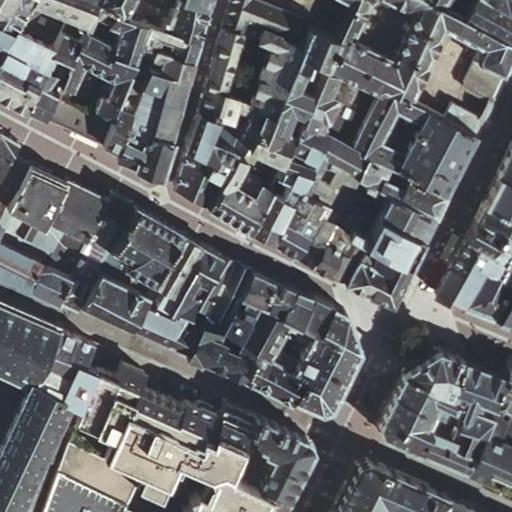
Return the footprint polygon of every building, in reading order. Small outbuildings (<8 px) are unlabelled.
[(21,11),(0,0),(0,20),(12,27),(4,40),(0,46),(0,92),(22,103),(48,49),(51,43),(13,24),(21,11)] [(93,0),(0,0),(21,11),(27,0),(44,0),(66,11),(77,15),(85,19),(88,12),(93,0)] [(93,0),(88,12),(94,15),(117,26),(112,41),(110,46),(130,54),(132,48),(136,36),(143,19),(124,12),(128,0),(93,0)] [(175,0),(171,10),(201,20),(206,4),(194,0),(175,0)] [(260,0),(228,0),(221,25),(216,42),(205,79),(197,107),(216,114),(229,117),(235,104),(248,109),(263,114),(266,107),(275,110),(285,82),(306,24),(307,19),(295,14),(260,0)] [(380,82),(408,97),(441,27),(478,45),(461,82),(465,89),(489,100),(495,86),(511,48),(511,41),(443,7),(427,0),(388,0),(412,12),(390,58),(348,38),(365,0),(349,0),(350,0),(348,0),(337,35),(328,66),(376,90),(380,82)] [(446,0),(443,7),(511,41),(511,12),(488,0),(470,0),(465,10),(455,4),(457,0),(446,0)] [(511,0),(488,0),(511,12),(511,0)] [(196,40),(201,20),(171,10),(168,19),(163,17),(160,26),(196,40)] [(76,37),(82,25),(74,21),(77,15),(66,11),(58,28),(76,37)] [(94,15),(88,12),(85,19),(82,25),(88,28),(94,15)] [(74,21),(82,25),(85,19),(77,15),(74,21)] [(190,57),(196,40),(160,26),(143,19),(136,36),(154,43),(157,35),(169,39),(166,48),(190,57)] [(0,38),(4,40),(12,27),(0,20),(0,38)] [(306,24),(285,82),(301,88),(311,60),(328,66),(337,35),(306,24)] [(88,28),(82,25),(76,37),(58,28),(51,43),(48,49),(65,56),(51,90),(63,95),(79,60),(111,75),(103,93),(98,90),(90,108),(109,117),(120,88),(130,62),(133,55),(130,54),(110,46),(112,41),(88,28)] [(154,43),(136,36),(132,48),(152,56),(150,63),(164,68),(185,75),(190,57),(166,48),(156,44),(154,43)] [(48,49),(22,103),(31,108),(41,113),(51,90),(65,56),(48,49)] [(145,68),(130,62),(120,88),(136,94),(139,85),(145,68)] [(164,68),(150,63),(147,62),(145,68),(139,85),(156,91),(164,68)] [(305,113),(295,134),(286,151),(308,163),(320,143),(344,155),(359,163),(365,150),(347,141),(376,90),(328,66),(315,94),(305,113)] [(177,102),(185,75),(164,68),(156,91),(155,94),(149,111),(145,125),(168,132),(177,102)] [(275,110),(291,117),(296,109),(305,113),(315,94),(301,88),(285,82),(275,110)] [(406,168),(442,187),(445,182),(454,165),(466,142),(472,130),(441,114),(408,97),(380,82),(376,90),(347,141),(365,150),(387,159),(406,168)] [(139,85),(136,94),(131,105),(149,111),(155,94),(156,91),(139,85)] [(108,144),(116,148),(131,105),(136,94),(120,88),(109,117),(100,140),(108,144)] [(88,134),(100,140),(109,117),(90,108),(63,95),(51,90),(41,113),(51,117),(67,124),(88,134)] [(441,114),(472,130),(480,117),(448,101),(441,114)] [(229,117),(216,114),(213,122),(237,133),(244,119),(248,109),(235,104),(229,117)] [(131,105),(116,148),(115,153),(133,160),(145,125),(149,111),(131,105)] [(197,107),(184,144),(202,149),(208,134),(213,122),(216,114),(197,107)] [(263,114),(248,109),(244,119),(258,126),(251,140),(249,144),(281,161),(286,151),(295,134),(285,129),(291,117),(275,110),(266,107),(263,114)] [(208,134),(231,145),(237,133),(213,122),(208,134)] [(145,125),(133,160),(141,164),(158,171),(169,132),(168,132),(145,125)] [(17,140),(0,130),(0,193),(10,198),(27,159),(18,154),(10,151),(17,140)] [(511,131),(493,171),(511,179),(511,131)] [(234,216),(246,223),(267,186),(270,180),(239,163),(249,144),(251,140),(237,133),(231,145),(204,198),(234,216)] [(202,149),(184,144),(183,143),(173,181),(183,186),(197,194),(204,198),(231,145),(208,134),(202,149)] [(320,143),(308,163),(306,168),(330,180),(344,155),(320,143)] [(355,171),(387,188),(430,211),(437,198),(442,187),(406,168),(399,182),(380,173),(387,159),(365,150),(359,163),(355,171)] [(267,186),(246,223),(257,230),(269,237),(296,186),(306,168),(308,163),(286,151),(281,161),(276,170),(288,177),(280,192),(267,186)] [(27,159),(10,198),(8,203),(42,219),(45,213),(64,177),(46,168),(27,159)] [(406,168),(387,159),(380,173),(399,182),(406,168)] [(352,222),(358,211),(360,208),(325,189),(330,180),(306,168),(296,186),(324,201),(319,210),(347,226),(350,221),(352,222)] [(276,170),(270,180),(267,186),(280,192),(288,177),(276,170)] [(511,179),(493,171),(486,184),(478,201),(504,212),(511,215),(511,179)] [(85,187),(64,177),(45,213),(66,224),(68,220),(89,229),(106,197),(85,187)] [(296,186),(269,237),(281,245),(293,252),(319,210),(324,201),(296,186)] [(430,211),(387,188),(375,210),(419,234),(425,222),(430,211)] [(109,191),(106,197),(89,229),(85,238),(105,248),(130,201),(120,196),(109,191)] [(0,219),(3,214),(8,203),(10,198),(0,193),(0,219)] [(139,205),(130,201),(105,248),(101,256),(118,265),(120,261),(148,210),(139,205)] [(504,212),(478,201),(474,208),(470,216),(497,227),(504,212)] [(3,214),(0,219),(0,220),(0,237),(40,257),(37,263),(47,260),(66,224),(45,213),(42,219),(8,203),(3,214)] [(370,218),(375,210),(373,210),(364,207),(360,208),(358,211),(370,218)] [(170,222),(148,210),(120,261),(128,265),(117,285),(141,298),(152,279),(179,227),(170,222)] [(319,210),(293,252),(317,265),(342,278),(359,242),(362,234),(347,226),(319,210)] [(414,245),(419,234),(375,210),(370,218),(358,211),(352,222),(350,221),(347,226),(362,234),(367,237),(407,259),(414,245)] [(511,215),(504,212),(497,227),(487,247),(479,244),(479,242),(461,235),(454,250),(452,250),(446,261),(432,291),(464,303),(494,315),(511,273),(511,215)] [(465,226),(461,235),(479,242),(479,244),(487,247),(497,227),(470,216),(465,226)] [(47,260),(68,270),(78,252),(85,238),(89,229),(68,220),(66,224),(47,260)] [(188,232),(179,227),(152,279),(161,284),(156,293),(163,297),(172,281),(181,266),(197,237),(188,232)] [(367,237),(362,234),(359,242),(364,245),(367,237)] [(0,237),(0,270),(27,284),(37,263),(40,257),(0,237)] [(207,242),(197,237),(181,266),(190,271),(200,276),(216,247),(207,242)] [(399,276),(407,259),(367,237),(364,245),(361,250),(368,254),(365,260),(377,267),(366,289),(382,297),(390,293),(392,292),(399,276)] [(85,238),(78,252),(97,262),(101,256),(105,248),(85,238)] [(364,245),(359,242),(342,278),(355,284),(366,289),(377,267),(365,260),(368,254),(361,250),(364,245)] [(191,291),(182,308),(180,312),(189,315),(196,304),(207,308),(232,256),(223,251),(216,247),(200,276),(191,291)] [(240,260),(232,256),(207,308),(210,310),(224,317),(230,305),(236,292),(249,265),(243,261),(240,260)] [(37,263),(27,284),(54,297),(68,270),(47,260),(37,263)] [(259,270),(249,265),(236,292),(244,296),(238,309),(230,305),(224,317),(222,323),(241,331),(255,301),(268,274),(259,270)] [(68,270),(54,297),(74,306),(76,302),(88,280),(68,270)] [(88,280),(76,302),(128,324),(141,298),(117,285),(93,271),(88,280)] [(191,291),(200,276),(190,271),(182,286),(191,291)] [(511,273),(494,315),(505,320),(511,322),(511,273)] [(278,279),(268,274),(255,301),(275,310),(289,283),(278,279)] [(163,297),(160,303),(182,308),(191,291),(182,286),(172,281),(163,297)] [(296,320),(310,291),(298,286),(289,283),(275,310),(296,320)] [(316,329),(329,301),(319,295),(310,291),(296,320),(316,329)] [(141,298),(128,324),(165,340),(180,312),(182,308),(160,303),(142,299),(141,298)] [(0,301),(0,369),(27,383),(0,437),(0,511),(31,511),(59,436),(64,422),(90,364),(80,360),(63,352),(46,345),(55,325),(4,303),(0,301)] [(329,301),(316,329),(296,320),(275,310),(255,301),(241,331),(238,337),(252,344),(279,357),(276,363),(301,375),(291,395),(317,407),(327,404),(344,370),(356,347),(344,308),(329,301)] [(180,312),(165,340),(183,348),(194,329),(185,324),(189,315),(180,312)] [(200,320),(189,315),(185,324),(194,329),(200,320)] [(194,329),(183,348),(181,352),(202,360),(222,368),(238,374),(252,344),(238,337),(233,347),(224,344),(222,339),(215,336),(220,327),(205,322),(200,320),(194,329)] [(71,332),(55,325),(46,345),(63,352),(71,332)] [(71,332),(63,352),(80,360),(89,340),(71,332)] [(101,345),(89,340),(80,360),(90,364),(92,365),(101,345)] [(252,344),(238,374),(264,387),(276,363),(279,357),(252,344)] [(401,368),(400,368),(444,389),(460,354),(446,348),(435,344),(401,368)] [(489,399),(501,370),(460,354),(444,389),(455,394),(461,397),(452,416),(478,427),(498,436),(508,411),(502,409),(498,417),(483,411),(471,406),(474,399),(487,405),(489,399)] [(118,361),(112,374),(129,381),(134,368),(118,361)] [(511,365),(504,362),(501,370),(489,399),(510,407),(511,402),(511,365)] [(276,363),(264,387),(289,399),(291,395),(301,375),(276,363)] [(273,511),(277,504),(282,495),(251,481),(244,478),(255,456),(243,451),(250,437),(256,439),(258,434),(242,426),(250,410),(221,397),(215,412),(192,402),(190,406),(136,382),(141,371),(134,368),(129,381),(112,374),(92,365),(90,364),(64,422),(59,436),(128,465),(107,510),(111,511),(273,511)] [(400,368),(390,389),(429,406),(434,396),(451,403),(455,394),(444,389),(400,368)] [(377,430),(460,466),(478,427),(452,416),(445,432),(425,424),(424,418),(429,406),(390,389),(373,421),(377,430)] [(434,396),(429,406),(452,416),(461,397),(455,394),(451,403),(434,396)] [(452,416),(429,406),(424,418),(425,424),(445,432),(452,416)] [(498,436),(511,441),(511,407),(510,407),(508,411),(498,436)] [(304,435),(250,410),(242,426),(258,434),(256,439),(262,442),(261,445),(267,449),(251,481),(282,495),(289,480),(303,452),(307,445),(304,435)] [(460,466),(504,485),(511,466),(511,441),(498,436),(478,427),(460,466)] [(111,511),(107,510),(128,465),(59,436),(31,511),(111,511)] [(244,478),(251,481),(267,449),(261,445),(255,456),(244,478)] [(433,511),(443,490),(364,456),(354,460),(328,511),(329,511),(373,511),(378,502),(401,511),(433,511)] [(493,511),(443,490),(433,511),(493,511)]
